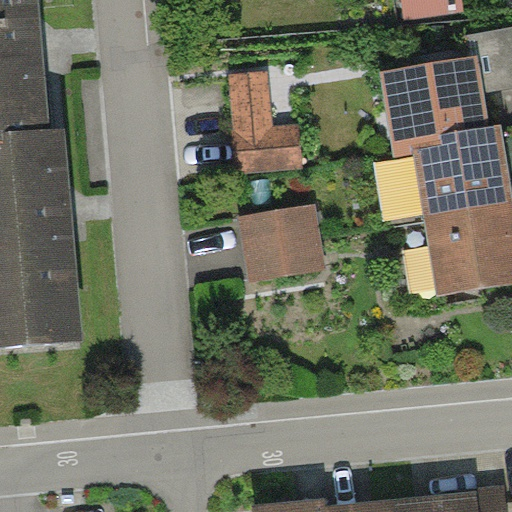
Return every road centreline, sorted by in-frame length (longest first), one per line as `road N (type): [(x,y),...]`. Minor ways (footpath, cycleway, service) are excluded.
road 1 (residential): [(131,0),(177,456)]
road 2 (residential): [(177,456),(511,427)]
road 3 (residential): [(0,473),(177,456)]
